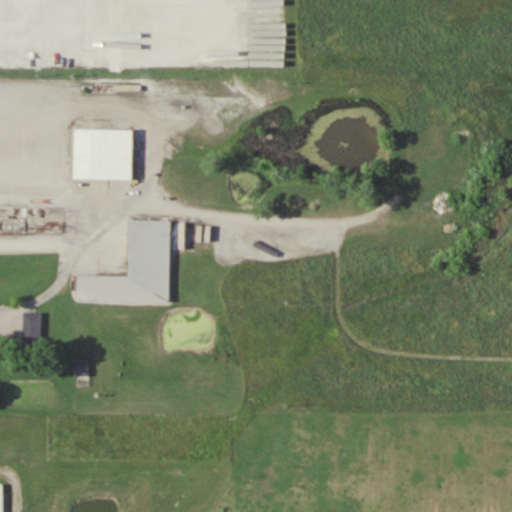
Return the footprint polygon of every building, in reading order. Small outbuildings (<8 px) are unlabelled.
[(5,161),(15,161),(15,109),(5,109),(5,161)] [(74,128),(73,177),(132,178),(133,129),(74,128)] [(70,134),(60,134),(60,178),(70,178),(70,134)] [(79,272),(78,298),(170,301),(173,219),(134,218),(132,274),(79,272)] [(42,342),(42,311),(24,311),(24,342),(42,342)]
